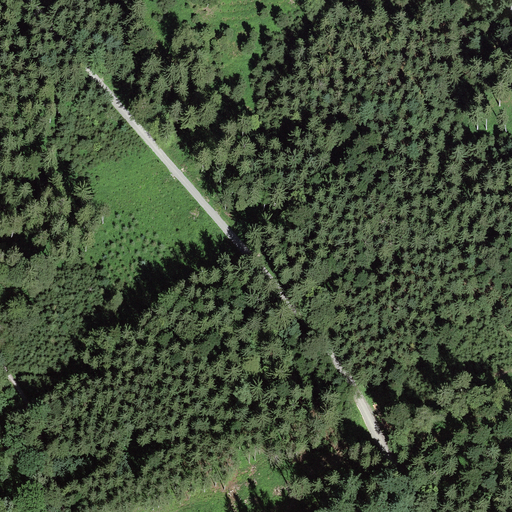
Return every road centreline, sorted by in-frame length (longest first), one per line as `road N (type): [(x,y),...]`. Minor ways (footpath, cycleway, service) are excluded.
road 1 (track): [(27,0),(267,269),(346,376),(409,511)]
road 2 (track): [(8,0),(14,141),(0,191)]
road 3 (track): [(0,360),(66,511)]
